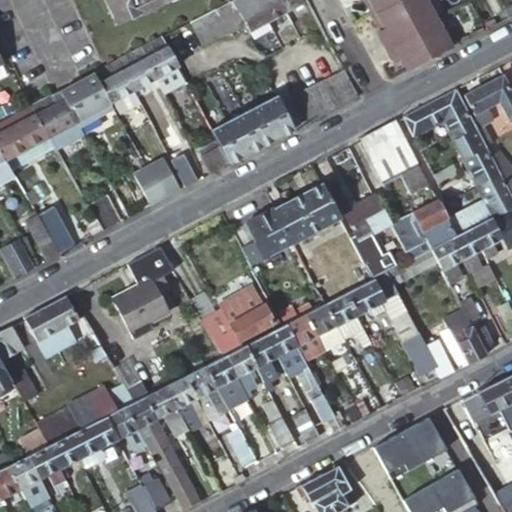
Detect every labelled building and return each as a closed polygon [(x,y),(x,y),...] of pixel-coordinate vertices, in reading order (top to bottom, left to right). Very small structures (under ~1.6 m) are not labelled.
[(107,0),(114,11),(123,6),(129,18),(136,15),(137,17),(162,5),(161,3),(168,0),(107,0)] [(249,29),(233,0),(216,8),(230,37),(231,38),(249,29)] [(269,20),(259,0),(233,0),(249,29),(250,31),(269,20)] [(281,0),(259,0),(269,20),(287,11),(281,0)] [(308,0),(281,0),(287,11),(308,0)] [(360,0),(361,0),(372,0),(377,11),(399,0),(360,0)] [(365,0),(372,14),(377,11),(372,0),(365,0)] [(435,19),(424,0),(399,0),(377,11),(386,28),(380,30),(377,32),(383,44),(435,19)] [(123,6),(114,11),(119,22),(129,18),(123,6)] [(216,8),(191,21),(206,50),(230,37),(216,8)] [(377,11),(372,14),(380,30),(386,28),(377,11)] [(450,49),(435,19),(383,44),(390,59),(399,55),(401,59),(407,71),(450,49)] [(163,35),(139,47),(155,75),(159,83),(181,71),(163,35)] [(139,47),(118,58),(133,87),(155,75),(139,47)] [(399,55),(390,59),(392,63),(401,59),(399,55)] [(118,58),(96,68),(113,100),(117,98),(122,109),(140,99),(133,87),(118,58)] [(80,78),(60,88),(79,124),(116,105),(113,100),(96,68),(91,71),(80,78)] [(357,97),(343,69),(321,80),(323,84),(321,84),(334,109),(357,97)] [(511,119),(511,97),(501,77),(463,95),(472,115),(497,103),(503,115),(507,123),(511,119)] [(303,89),(317,118),(334,109),(321,84),(323,84),(321,80),(303,89)] [(60,88),(33,103),(38,112),(39,111),(56,144),(57,146),(84,132),(79,124),(60,88)] [(292,95),(306,123),(317,118),(303,89),(292,95)] [(472,124),(455,90),(402,117),(413,137),(443,119),(451,135),(453,134),(472,124)] [(258,105),(276,139),(292,130),(275,96),(258,105)] [(33,103),(32,104),(0,121),(0,143),(13,168),(56,144),(39,111),(38,112),(33,103)] [(497,103),(472,115),(478,127),(503,115),(497,103)] [(258,105),(242,113),(260,147),(276,139),(258,105)] [(132,113),(123,118),(149,166),(158,161),(132,113)] [(242,113),(226,121),(244,155),(260,147),(242,113)] [(220,147),(229,163),(244,155),(226,121),(211,129),(218,142),(220,147)] [(359,138),(361,142),(383,186),(391,200),(427,183),(394,121),(359,138)] [(485,150),(472,124),(453,134),(451,135),(465,161),(485,150)] [(199,152),(202,156),(220,147),(218,142),(199,152)] [(13,168),(0,143),(0,183),(17,174),(13,168)] [(202,156),(210,173),(229,163),(220,147),(202,156)] [(488,156),(485,150),(465,161),(478,187),(499,177),(488,156)] [(503,184),(511,179),(511,173),(507,164),(501,162),(496,152),(488,156),(499,177),(503,184)] [(185,187),(198,179),(185,153),(171,160),(185,187)] [(158,161),(149,166),(165,197),(179,189),(163,159),(158,161)] [(149,166),(134,174),(150,205),(165,197),(149,166)] [(434,177),(439,186),(448,181),(459,176),(455,167),(434,177)] [(473,228),(511,207),(511,201),(503,184),(499,177),(478,187),(485,200),(461,212),(447,220),(455,237),(473,228)] [(511,179),(503,184),(511,201),(511,179)] [(325,225),(338,218),(320,183),(306,190),(325,225)] [(383,186),(371,192),(372,195),(379,207),(391,200),(383,186)] [(282,202),(273,207),(291,243),(325,225),(306,190),(282,202)] [(379,207),(372,195),(340,211),(356,242),(369,234),(373,242),(378,239),(375,233),(388,225),(379,207)] [(453,238),(455,237),(447,220),(439,207),(437,201),(399,220),(409,239),(418,234),(421,241),(426,239),(431,249),(432,249),(453,238)] [(38,213),(59,252),(73,245),(52,206),(38,213)] [(273,207),(230,230),(248,265),(291,243),(273,207)] [(511,234),(511,207),(473,228),(483,249),(488,259),(498,253),(494,244),(511,234)] [(25,220),(46,259),(59,252),(38,213),(35,208),(29,212),(31,217),(25,220)] [(483,249),(473,228),(455,237),(453,238),(463,259),(470,272),(482,267),(475,253),(483,249)] [(463,259),(453,238),(432,249),(438,261),(450,285),(463,278),(456,264),(463,259)] [(20,239),(14,242),(29,269),(34,266),(20,239)] [(1,250),(15,276),(29,269),(14,242),(1,250)] [(395,267),(389,271),(394,283),(438,261),(432,249),(431,249),(418,256),(395,267)] [(363,265),(370,280),(389,271),(395,267),(387,252),(363,265)] [(351,266),(361,285),(370,280),(363,265),(360,261),(351,266)] [(303,266),(307,272),(313,269),(310,262),(303,266)] [(470,272),(477,288),(497,278),(489,263),(482,267),(470,272)] [(370,280),(361,285),(346,292),(357,314),(376,305),(380,313),(390,308),(408,346),(421,339),(394,283),(389,271),(370,280)] [(152,282),(151,280),(111,298),(131,339),(150,330),(149,328),(169,318),(159,297),(168,292),(161,277),(152,282)] [(229,322),(263,304),(249,280),(220,296),(223,302),(219,304),(229,322)] [(357,314),(346,292),(325,303),(345,339),(357,333),(365,346),(372,342),(357,314)] [(64,294),(22,318),(36,342),(64,326),(78,319),(64,294)] [(511,329),(511,311),(508,302),(498,307),(510,330),(511,329)] [(303,306),(306,313),(312,310),(309,303),(303,306)] [(345,339),(325,303),(323,304),(312,310),(306,313),(325,349),(345,339)] [(218,304),(199,315),(222,355),(225,354),(242,345),(239,339),(273,322),(263,304),(229,322),(219,304),(218,304)] [(278,312),(284,323),(301,315),(298,309),(294,311),(291,305),(278,312)] [(298,309),(301,315),(306,313),(303,306),(298,309)] [(470,324),(463,310),(445,319),(449,328),(467,365),(486,355),(470,324)] [(301,315),(284,323),(304,361),(325,350),(325,349),(306,313),(301,315)] [(475,321),(470,324),(486,355),(491,343),(483,327),(479,328),(475,321)] [(276,328),(273,322),(239,339),(242,345),(244,344),(266,333),(276,328)] [(280,326),(276,328),(266,333),(285,371),(293,386),(302,382),(311,399),(310,399),(322,422),(333,416),(304,361),(284,323),(280,326)] [(10,325),(0,330),(0,359),(23,347),(10,325)] [(64,326),(36,342),(44,355),(72,340),(64,326)] [(454,358),(460,369),(467,365),(449,328),(443,331),(455,356),(454,358)] [(111,365),(93,333),(83,339),(90,351),(94,349),(99,358),(98,362),(102,369),(111,365)] [(285,371),(266,333),(244,344),(255,365),(264,382),(285,371)] [(421,339),(408,346),(422,374),(435,368),(421,339)] [(439,377),(440,379),(453,372),(448,362),(446,363),(436,342),(425,348),(435,368),(439,377)] [(255,365),(244,344),(242,345),(225,354),(235,376),(244,392),(247,397),(252,394),(250,389),(257,386),(248,369),(255,365)] [(225,354),(222,355),(204,365),(215,386),(224,402),(225,405),(227,408),(247,397),(244,392),(235,376),(225,354)] [(126,363),(113,369),(118,378),(125,389),(137,383),(126,363)] [(111,365),(102,369),(110,382),(118,378),(113,369),(111,365)] [(204,365),(185,374),(196,396),(206,416),(207,418),(227,408),(225,405),(224,402),(215,386),(204,365)] [(7,376),(22,401),(35,394),(21,369),(7,376)] [(185,374),(164,385),(187,426),(200,420),(189,399),(196,396),(185,374)] [(511,375),(460,402),(473,425),(499,410),(511,433),(511,375)] [(125,389),(131,402),(145,395),(146,394),(139,382),(137,383),(125,389)] [(164,385),(146,394),(145,395),(156,416),(160,414),(172,436),(188,428),(187,426),(164,385)] [(46,445),(48,444),(68,434),(106,415),(114,410),(107,398),(101,386),(33,421),(46,445)] [(123,390),(107,398),(114,410),(126,404),(130,402),(123,390)] [(130,402),(126,404),(145,441),(150,451),(164,444),(170,455),(157,461),(182,508),(200,498),(196,490),(156,416),(145,395),(131,402),(130,402)] [(189,399),(200,420),(206,416),(196,396),(189,399)] [(278,447),(293,439),(272,398),(261,404),(271,421),(266,424),(278,447)] [(114,410),(106,415),(116,436),(124,432),(132,448),(145,441),(126,404),(114,410)] [(291,415),(308,447),(321,440),(304,408),(291,415)] [(106,415),(68,434),(78,455),(85,467),(95,461),(89,449),(116,436),(106,415)] [(427,419),(371,447),(390,481),(446,451),(427,419)] [(243,465),(254,460),(238,429),(227,434),(243,465)] [(68,434),(48,444),(58,465),(78,455),(68,434)] [(58,465),(48,444),(46,445),(28,454),(39,475),(47,471),(53,483),(64,477),(58,465)] [(6,465),(18,486),(28,506),(49,496),(39,475),(28,454),(6,465)] [(0,494),(18,486),(6,465),(0,468),(0,494)] [(305,494),(315,511),(338,511),(355,502),(335,466),(300,485),(305,494)] [(151,471),(137,477),(140,483),(147,497),(153,506),(170,498),(159,476),(155,478),(151,471)] [(457,471),(401,501),(407,511),(433,511),(437,510),(437,511),(466,511),(473,508),(477,506),(457,471)] [(236,475),(240,481),(245,479),(241,472),(236,475)] [(125,491),(136,511),(155,511),(147,497),(140,483),(125,491)] [(511,511),(511,489),(509,484),(492,493),(503,511),(511,511)] [(300,485),(294,487),(300,497),(305,494),(300,485)] [(31,511),(32,511),(52,502),(49,496),(28,506),(31,511)]
